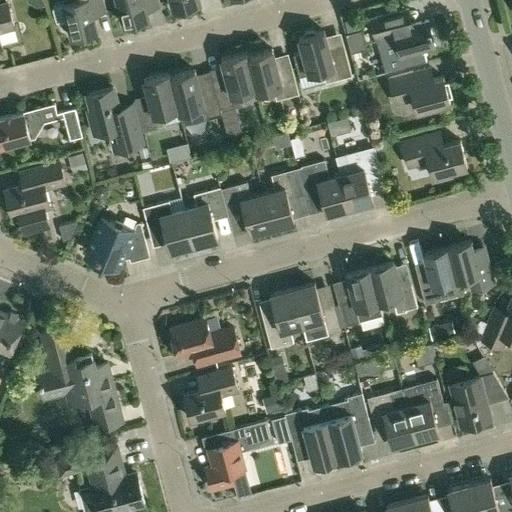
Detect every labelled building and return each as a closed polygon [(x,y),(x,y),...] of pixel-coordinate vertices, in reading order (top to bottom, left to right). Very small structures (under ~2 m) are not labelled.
[(0,43),(2,42),(2,41),(16,37),(13,26),(15,26),(8,0),(0,2),(0,43)] [(72,36),(75,35),(76,38),(80,40),(94,37),(96,33),(95,30),(98,29),(93,12),(107,9),(104,0),(64,0),(65,1),(63,1),(63,2),(55,4),(53,7),(56,20),(60,22),(68,20),(72,36)] [(117,0),(124,22),(128,21),(130,26),(146,21),(144,17),(149,16),(147,7),(159,4),(158,0),(117,0)] [(194,8),(195,3),(200,2),(198,0),(172,0),(174,9),(179,8),(182,11),(194,8)] [(426,59),(423,47),(435,44),(428,18),(401,25),(397,10),(371,17),(378,45),(397,41),(403,65),(426,59)] [(325,29),(317,31),(313,29),(306,31),(303,35),(299,36),(303,50),(297,52),(295,56),(299,73),(302,74),(323,68),(326,81),(352,74),(345,48),(331,52),(325,29)] [(256,86),(255,87),(256,90),(273,86),(277,98),(299,92),(292,66),(278,70),(272,47),(248,54),(247,54),(256,86)] [(247,54),(248,54),(247,50),(221,57),(227,79),(214,83),(215,87),(221,109),(243,103),(240,91),(255,87),(256,86),(247,54)] [(430,65),(389,76),(395,101),(413,97),(416,109),(450,100),(443,75),(434,77),(430,65)] [(221,109),(215,87),(201,91),(195,68),(170,74),(179,107),(178,107),(182,123),(222,113),(221,109)] [(170,74),(169,70),(144,77),(150,100),(136,104),(143,130),(166,124),(162,111),(178,107),(179,107),(170,74)] [(113,86),(87,92),(92,109),(89,110),(95,132),(109,128),(115,149),(142,142),(132,102),(118,106),(113,86)] [(40,126),(39,122),(40,121),(42,118),(39,105),(0,115),(0,145),(34,136),(40,126)] [(75,106),(63,109),(70,137),(82,134),(75,106)] [(440,129),(402,139),(408,164),(428,159),(433,175),(452,170),(451,168),(467,164),(460,138),(444,143),(440,129)] [(375,140),(378,150),(388,148),(385,137),(375,140)] [(336,154),(341,172),(350,204),(373,198),(366,172),(377,169),(371,145),(336,154)] [(220,166),(227,167),(234,162),(234,154),(229,148),(221,148),(216,152),(215,160),(220,166)] [(84,155),(82,150),(68,154),(70,161),(73,170),(87,166),(84,155)] [(350,204),(341,172),(329,175),(325,157),(301,164),(308,188),(320,185),(326,211),(350,204)] [(49,221),(45,204),(50,202),(46,186),(65,181),(59,160),(27,168),(31,181),(6,187),(12,213),(20,211),(24,228),(49,221)] [(293,222),(292,220),(294,219),(288,195),(301,191),(294,167),(272,173),(276,187),(263,190),(272,225),(281,223),(282,225),(284,227),(292,224),(293,222)] [(272,225),(263,190),(251,194),(247,179),(226,185),(232,209),(244,206),(250,231),(252,230),(253,233),(255,234),(263,232),(264,230),(264,227),(272,225)] [(185,207),(194,242),(218,236),(211,210),(226,206),(220,185),(194,192),(197,203),(185,207)] [(194,242),(185,207),(172,210),(169,198),(143,205),(149,227),(164,223),(170,248),(194,242)] [(102,215),(88,250),(99,254),(97,259),(118,267),(124,253),(129,252),(131,259),(150,254),(140,220),(136,221),(134,228),(102,215)] [(59,224),(63,239),(73,236),(77,226),(76,219),(59,224)] [(447,245),(456,277),(468,274),(472,287),(494,281),(484,243),(473,247),(471,239),(447,245)] [(460,293),(456,277),(447,245),(424,251),(431,277),(419,280),(425,302),(460,293)] [(406,308),(406,307),(418,304),(412,282),(400,285),(393,260),(370,266),(379,300),(393,297),(397,311),(406,308)] [(382,312),(379,300),(370,266),(347,272),(354,297),(342,301),(348,323),(360,320),(360,318),(382,312)] [(306,337),(319,333),(341,327),(334,303),(322,306),(315,281),(293,286),(302,323),(306,337)] [(290,326),(302,323),(293,286),(271,292),(278,318),(265,321),(271,346),(293,340),(290,326)] [(481,317),(470,330),(479,345),(482,337),(502,345),(506,334),(511,336),(511,297),(505,314),(493,309),(488,321),(481,317)] [(0,348),(9,353),(23,319),(19,318),(17,313),(11,311),(6,313),(0,309),(0,348)] [(206,316),(171,326),(178,353),(194,349),(197,362),(240,351),(233,325),(210,332),(206,316)] [(431,339),(444,336),(440,322),(428,326),(430,332),(431,339)] [(92,351),(73,356),(65,324),(41,330),(51,368),(38,372),(44,396),(67,390),(69,401),(89,396),(96,426),(123,419),(108,361),(95,364),(92,351)] [(359,343),(350,346),(354,361),(363,359),(359,343)] [(345,364),(354,361),(350,347),(341,350),(345,364)] [(270,360),(273,370),(285,366),(284,363),(281,353),(269,356),(270,360)] [(359,373),(367,371),(363,359),(355,361),(359,373)] [(201,387),(184,392),(191,418),(226,408),(222,393),(238,388),(232,364),(197,374),(201,387)] [(493,370),(450,381),(462,423),(491,416),(485,395),(492,393),(494,399),(508,395),(493,370)] [(402,386),(403,389),(415,436),(438,430),(432,404),(443,401),(437,376),(402,386)] [(403,389),(391,392),(391,389),(367,395),(374,419),(385,416),(392,442),(415,436),(403,389)] [(272,410),(281,408),(282,408),(283,407),(280,398),(278,391),(262,396),(267,412),(269,411),(272,410)] [(324,403),(338,457),(362,450),(355,422),(369,418),(362,391),(347,395),(348,397),(324,403)] [(314,463),(338,457),(324,403),(308,407),(308,405),(285,411),(292,438),(306,434),(314,463)] [(240,449),(249,447),(271,437),(266,418),(224,429),(227,441),(209,446),(213,463),(206,465),(212,486),(233,481),(230,469),(245,466),(240,449)] [(114,511),(114,510),(145,502),(137,471),(124,474),(116,443),(85,452),(93,483),(91,483),(96,502),(84,505),(85,511),(114,511)] [(52,475),(77,469),(73,451),(48,458),(52,475)] [(510,511),(509,507),(499,510),(490,476),(469,482),(477,511),(510,511)] [(477,511),(469,482),(448,487),(454,511),(477,511)] [(433,511),(428,493),(427,493),(425,489),(411,492),(412,497),(407,498),(410,511),(433,511)] [(410,511),(407,498),(386,504),(388,511),(410,511)]
